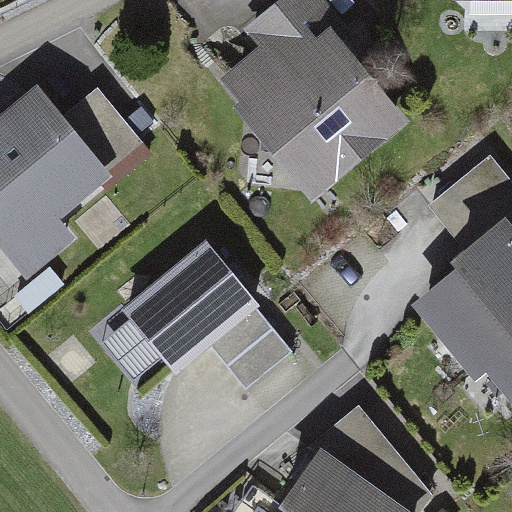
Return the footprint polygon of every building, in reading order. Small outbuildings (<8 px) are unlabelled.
[(307,223),(402,148),(341,72),(359,58),(312,0),(302,0),(241,48),(256,67),(211,102),(307,223)] [(57,219),(109,178),(103,170),(144,137),(100,82),(61,113),(37,84),(0,113),(0,246),(26,279),(74,241),(57,219)] [(511,185),(496,166),(406,240),(387,216),(298,290),(364,370),(411,331),(471,404),(482,395),(511,431),(511,430),(511,185)] [(294,367),(206,252),(92,339),(133,392),(154,376),(170,397),(213,364),(245,405),(294,367)] [(432,511),(354,422),(285,475),(298,492),(285,511),(262,511),(249,502),(242,511),(432,511)]
